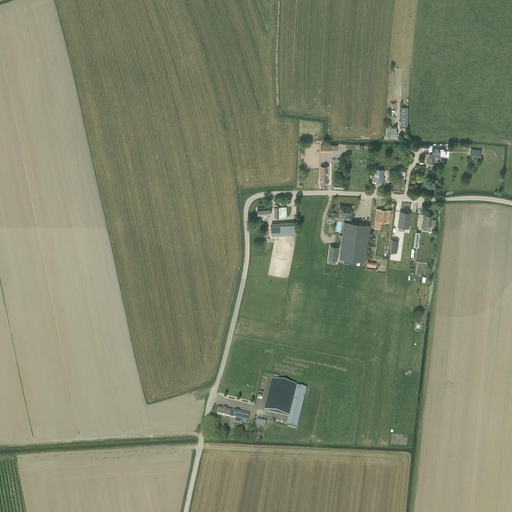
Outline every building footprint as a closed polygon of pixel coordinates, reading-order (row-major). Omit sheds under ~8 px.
[(429,163),(429,165),(432,165),(433,163),(434,163),(434,157),(444,157),(444,148),(432,148),(432,146),(428,146),(428,153),(428,163),(429,163)] [(405,178),(405,167),(395,166),(395,172),(395,177),(394,188),(402,188),(403,178),(405,178)] [(320,184),(320,185),(327,185),(327,167),(321,167),(320,180),(319,180),(319,184),(320,184)] [(375,181),(383,181),(383,169),(375,169),(375,181)] [(340,205),(338,214),(345,214),(344,219),(351,220),(352,213),(351,213),(351,207),(340,205)] [(287,218),(287,207),(274,208),(274,218),(287,218)] [(270,208),(257,209),(257,216),(261,215),(261,218),(266,218),(265,215),(270,215),(270,208)] [(376,212),(374,228),(378,228),(378,221),(385,222),(386,217),(390,217),(390,213),(386,213),(387,210),(380,209),(379,212),(376,212)] [(401,211),(399,227),(409,228),(411,212),(401,211)] [(423,225),(422,231),(433,232),(434,226),(431,225),(432,215),(424,214),(423,225)] [(364,262),(369,225),(343,221),(339,258),(364,262)] [(296,222),(270,223),(271,236),(297,235),(296,222)] [(332,222),(330,235),(338,236),(340,223),(332,222)] [(306,389),(271,380),(264,410),(289,417),(286,427),(296,429),(306,389)] [(217,414),(247,421),(249,414),(235,411),(219,407),(217,414)]
